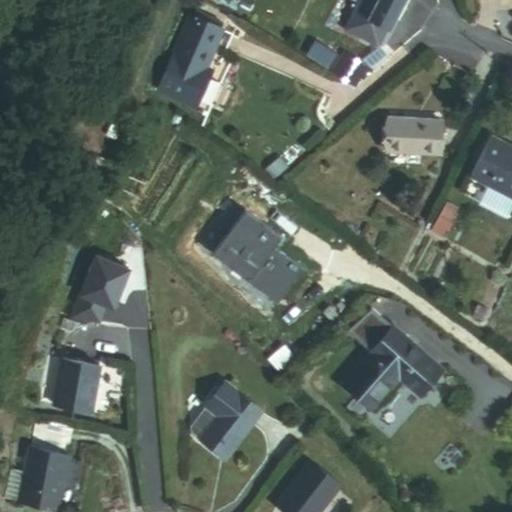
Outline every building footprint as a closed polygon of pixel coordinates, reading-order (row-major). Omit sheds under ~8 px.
[(365,29),(385,38),(402,0),(366,0),(360,14),(370,18),(365,29)] [(206,55),(210,56),(225,25),(204,14),(168,88),(197,103),(213,70),(201,64),(206,55)] [(384,48),(357,32),(343,57),(369,72),(384,48)] [(396,96),(411,103),(414,95),(399,89),(396,96)] [(382,151),(436,157),(439,124),(387,119),(382,151)] [(467,178),(511,198),(511,151),(485,139),(467,178)] [(444,238),(460,209),(445,200),(429,230),(444,238)] [(140,279),(106,268),(85,328),(113,331),(118,317),(126,320),(140,279)] [(432,402),(457,376),(387,311),(362,338),(387,360),(358,391),(384,414),(412,384),(432,402)] [(68,409),(105,415),(113,369),(76,362),(68,409)] [(212,443),(235,461),(273,414),(238,386),(218,410),(219,411),(231,420),(212,443)] [(212,443),(231,420),(219,411),(203,431),(204,436),(212,443)] [(36,507),(63,511),(73,511),(84,459),(47,452),(36,507)] [(289,506),(296,511),(332,511),(351,489),(320,465),(289,506)]
